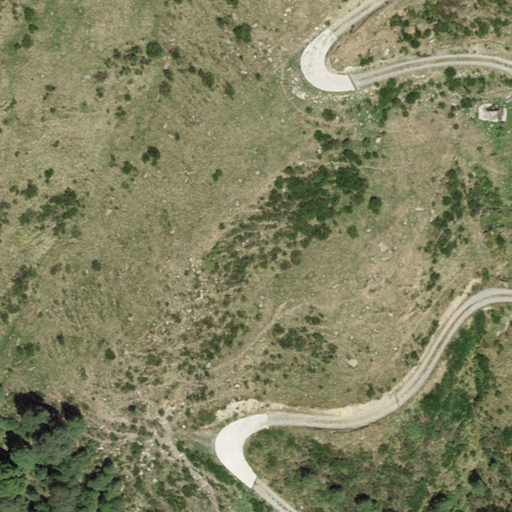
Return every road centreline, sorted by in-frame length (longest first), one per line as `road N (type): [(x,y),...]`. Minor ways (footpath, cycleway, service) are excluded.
road 1 (track): [(290,511),(239,467),(233,432),(275,420),(360,418),(406,392),(459,313),(494,295),(511,297)]
road 2 (track): [(511,67),(456,58),(325,82),(315,73),(315,48),(374,0)]
